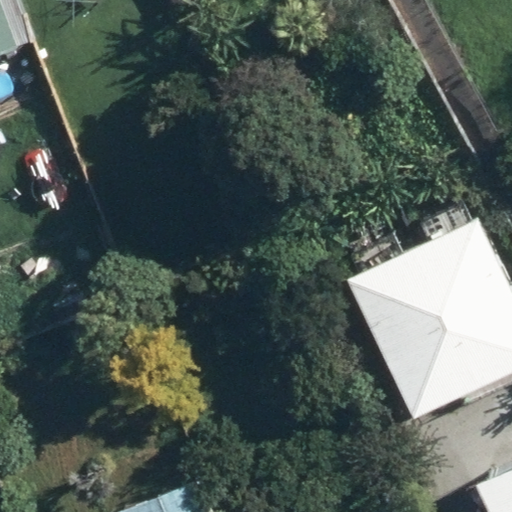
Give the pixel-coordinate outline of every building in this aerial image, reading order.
[(4,0),(0,0),(0,51),(23,42),(4,0)] [(511,265),(471,186),(317,265),(387,396),(511,348),(511,265)] [(511,511),(511,406),(432,449),(451,485),(424,499),(430,511),(511,511)] [(118,503),(121,511),(224,511),(206,467),(118,503)] [(418,511),(413,498),(374,511),(418,511)]
